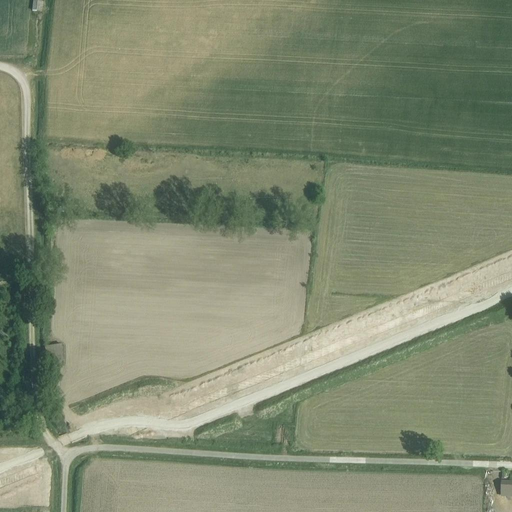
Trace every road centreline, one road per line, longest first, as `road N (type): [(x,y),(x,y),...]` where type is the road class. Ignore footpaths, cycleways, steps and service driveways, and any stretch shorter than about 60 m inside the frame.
road 1 (unclassified): [(511,467),(98,451),(68,461)]
road 2 (unclassified): [(0,72),(24,88),(27,106),(36,411),(47,440),(68,461)]
